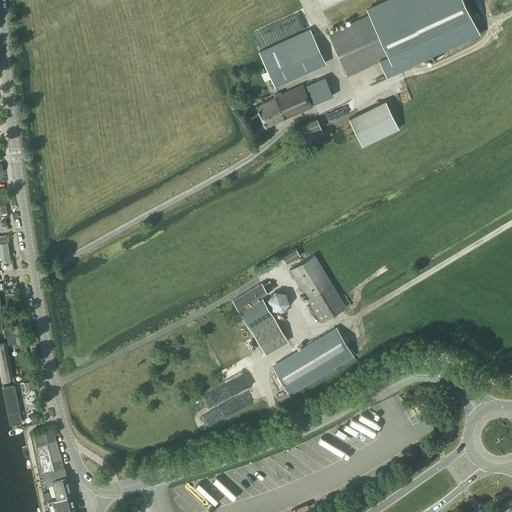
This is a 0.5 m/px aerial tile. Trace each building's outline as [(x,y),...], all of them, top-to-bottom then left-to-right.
[(328,34),(346,75),(379,60),(385,75),(479,32),(464,0),(389,0),(368,10),(370,15),(328,34)] [(273,85),(325,62),(310,29),(258,52),(273,85)] [(274,98),(256,106),(266,127),(274,123),(276,124),(280,123),(281,120),(311,107),(302,85),(282,94),(280,92),(274,94),(273,96),(274,98)] [(348,119),(362,146),(399,128),(385,101),(348,119)] [(0,257),(6,256),(7,262),(10,261),(7,243),(0,243),(0,257)] [(286,264),(300,256),(296,249),(282,258),(286,264)] [(314,255),(289,270),(321,322),(345,307),(314,255)] [(274,288),(269,281),(263,285),(261,282),(233,300),(250,329),(273,316),(262,298),(259,300),(259,299),(268,293),(268,292),(274,288)] [(282,311),(288,303),(285,293),(274,292),(268,300),(272,309),(282,311)] [(265,354),(268,352),(288,341),(273,316),(250,329),(265,354)] [(14,334),(22,332),(21,324),(13,326),(14,334)] [(272,366),(289,394),(352,355),(336,328),(272,366)] [(17,344),(25,343),(24,335),(16,336),(17,344)] [(0,377),(1,382),(12,380),(5,343),(0,344),(0,377)] [(26,390),(34,388),(32,381),(24,382),(26,390)] [(10,425),(21,422),(14,386),(2,388),(10,425)] [(53,429),(34,434),(47,486),(52,485),(55,498),(71,493),(64,468),(53,429)] [(51,511),(56,510),(74,505),(72,495),(48,502),(51,511)]
